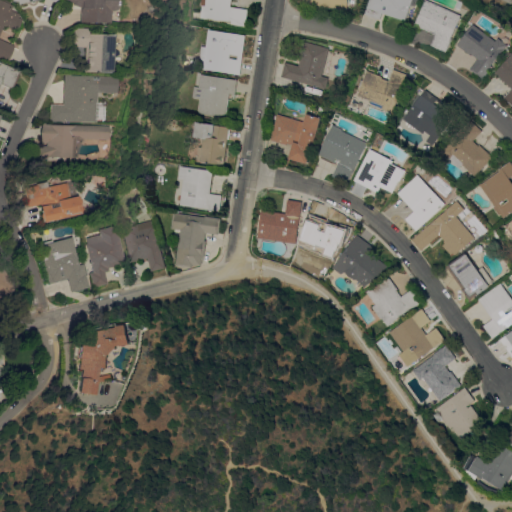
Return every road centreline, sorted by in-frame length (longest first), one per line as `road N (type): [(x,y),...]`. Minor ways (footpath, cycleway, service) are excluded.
road 1 (residential): [(506,385),(411,253),(376,218),(319,186),(251,173)]
road 2 (residential): [(36,46),(36,76),(0,163),(3,214),(48,322)]
road 3 (residential): [(237,272),(277,0)]
road 4 (residential): [(511,128),(436,66),(398,48),(275,17)]
road 5 (residential): [(237,272),(0,332)]
road 6 (residential): [(48,322),(50,376),(0,427)]
